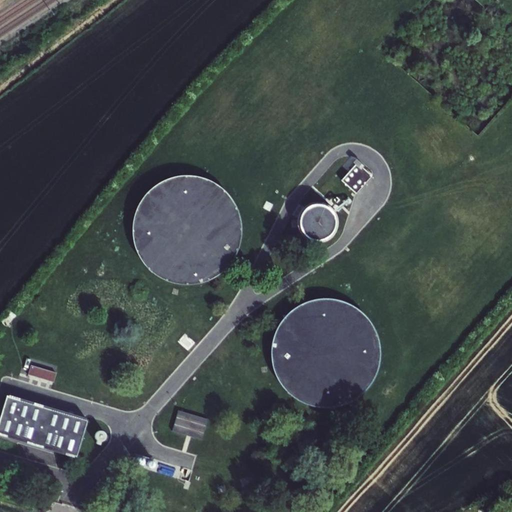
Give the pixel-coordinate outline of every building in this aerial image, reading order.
[(356,159),(340,179),(359,194),(375,174),(356,159)] [(178,178),(171,179),(163,182),(157,186),(151,191),(145,196),(141,202),(137,209),(134,216),(132,224),(132,231),(132,239),(134,246),(136,254),(140,261),(144,267),(150,272),(156,277),(162,281),(169,284),(177,286),(184,287),(192,287),(200,285),(207,283),(214,280),(220,276),(226,271),(231,265),(235,258),(239,251),(241,244),(242,236),(242,229),(241,221),(239,214),(236,207),(232,200),(227,194),(221,189),(215,185),(208,181),(201,179),(193,177),(186,177),(178,178)] [(298,239),(329,232),(323,202),(291,209),(298,239)] [(313,302),(306,305),(299,308),(293,312),(287,317),(282,322),(278,329),(275,335),(273,343),(271,350),(271,358),(272,365),(273,372),(276,379),(280,386),(284,392),(290,397),(296,402),(302,405),(309,408),(317,410),(324,411),(332,411),(339,409),(346,407),(353,404),(359,400),(365,395),(370,389),(374,383),(377,376),(380,369),(381,362),(381,354),(381,347),(379,339),(376,332),(372,326),(368,320),(362,314),(356,310),(350,306),(343,303),(336,302),(328,301),(321,301),(313,302)] [(32,368),(29,377),(55,385),(58,376),(32,368)] [(89,421),(7,396),(0,420),(0,437),(77,461),(89,421)] [(209,423),(180,414),(173,434),(185,438),(192,440),(203,444),(209,423)] [(93,430),(92,441),(109,442),(109,431),(93,430)]
